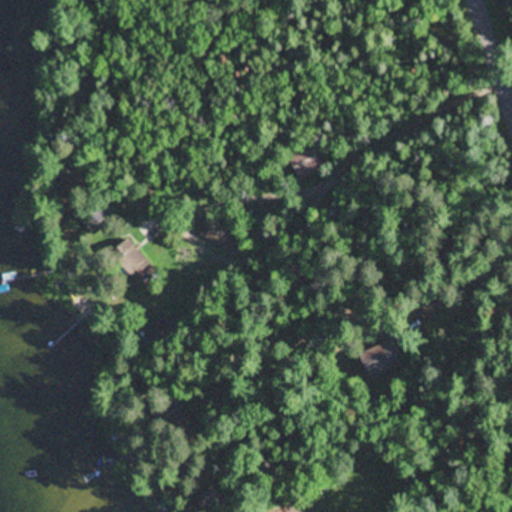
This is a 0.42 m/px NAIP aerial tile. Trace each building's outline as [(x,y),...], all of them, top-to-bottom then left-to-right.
[(202,236),(214,240),(219,227),(207,223),(202,236)] [(315,264),(311,278),(289,271),(294,258),(315,264)] [(323,266),(319,278),(333,282),(337,270),(323,266)] [(395,337),(363,352),(374,376),(406,360),(395,337)] [(171,393),(153,401),(158,413),(187,400),(183,393),(173,397),(171,393)] [(221,479),(200,494),(209,508),(230,493),(221,479)]
